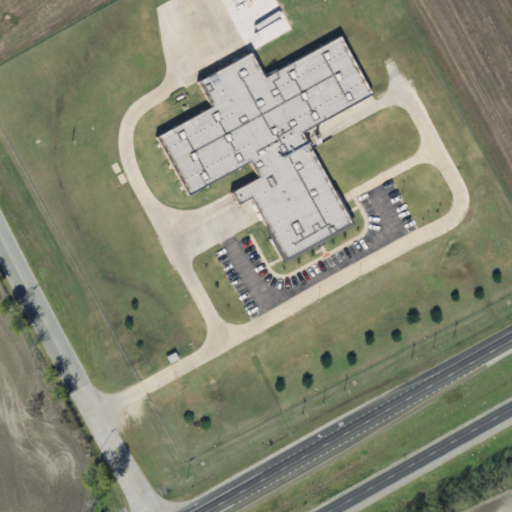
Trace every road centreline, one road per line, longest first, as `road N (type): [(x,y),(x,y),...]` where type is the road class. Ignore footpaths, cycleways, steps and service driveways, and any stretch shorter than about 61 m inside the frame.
road 1 (trunk): [(511,338),(196,511)]
road 2 (residential): [(144,511),(0,244)]
road 3 (trunk): [(320,511),(511,406)]
